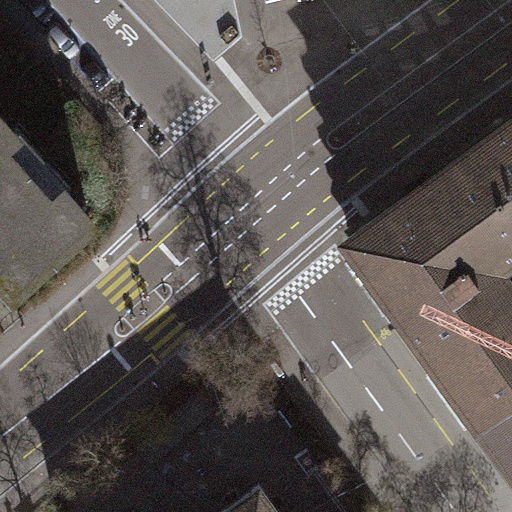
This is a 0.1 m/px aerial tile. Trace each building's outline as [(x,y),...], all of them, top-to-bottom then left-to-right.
[(14,131),(0,115),(0,270),(14,286),(91,217),(66,189),(57,197),(5,140),(14,131)] [(511,255),(511,116),(485,137),(419,185),(455,234),(451,237),(479,274),(496,261),(499,265),(500,264),(511,255)] [(455,234),(419,185),(350,235),(480,417),(511,393),(511,279),(500,264),(499,265),(496,261),(479,274),(451,237),(455,234)] [(235,391),(217,372),(135,447),(152,466),(235,391)] [(511,393),(480,417),(490,429),(511,460),(511,393)] [(281,511),(260,482),(217,511),(281,511)]
